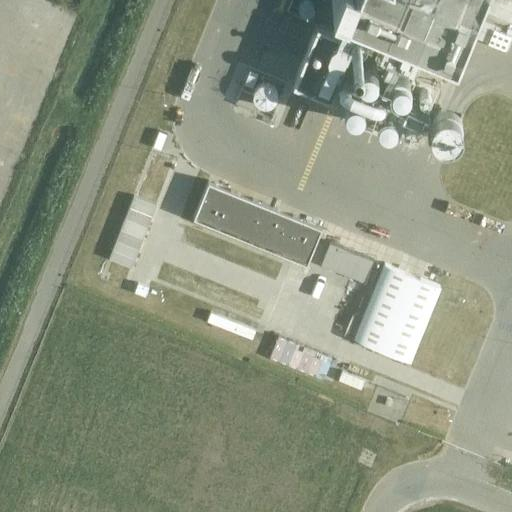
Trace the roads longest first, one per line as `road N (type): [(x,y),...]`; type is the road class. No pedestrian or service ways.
road 1 (unclassified): [(163,0),(0,398)]
road 2 (unclassified): [(373,511),(406,488),(451,489),(507,511)]
